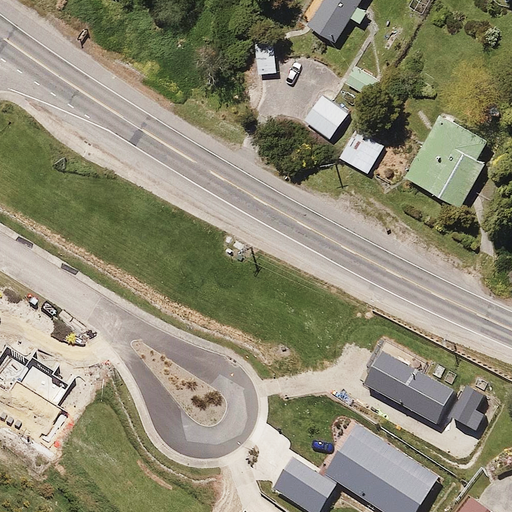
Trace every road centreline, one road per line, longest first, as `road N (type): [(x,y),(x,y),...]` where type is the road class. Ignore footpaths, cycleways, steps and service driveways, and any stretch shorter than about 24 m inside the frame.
road 1 (primary): [(0,35),(168,155),(511,328)]
road 2 (residential): [(104,307),(212,353),(231,375),(233,410),(220,430),(194,436),(161,417),(148,390)]
road 3 (residential): [(0,241),(104,307)]
